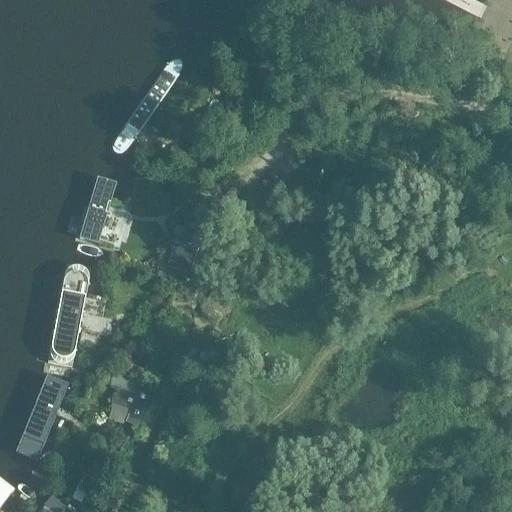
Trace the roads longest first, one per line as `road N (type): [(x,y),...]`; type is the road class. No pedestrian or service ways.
road 1 (track): [(297,114),(343,97),(511,112)]
road 2 (track): [(238,185),(289,135),(297,114),(254,95)]
